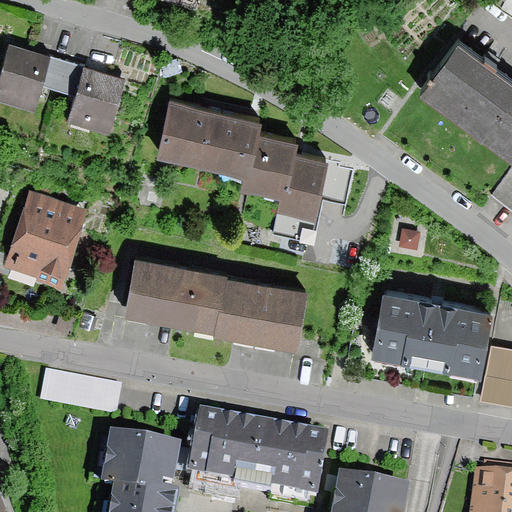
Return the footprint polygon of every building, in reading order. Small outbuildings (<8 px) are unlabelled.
[(511,0),(490,0),(511,15),(511,0)] [(511,70),(465,36),(425,92),(511,154),(511,70)] [(67,59),(9,41),(0,70),(0,86),(37,97),(41,82),(58,87),(67,59)] [(125,76),(67,59),(58,87),(75,92),(70,108),(112,121),(125,76)] [(257,119),(170,99),(158,150),(245,171),(254,130),(257,119)] [(295,140),(254,130),(245,171),(281,179),(269,232),(306,240),(317,192),(347,199),(354,167),(292,153),(295,140)] [(78,216),(31,200),(13,253),(43,263),(38,277),(56,283),(64,259),(76,263),(80,251),(68,247),(78,216)] [(235,272),(145,255),(135,311),(226,327),(235,272)] [(0,298),(6,300),(16,272),(0,266),(0,298)] [(235,272),(226,327),(310,342),(320,287),(235,272)] [(489,308),(385,289),(382,307),(357,303),(349,344),(478,367),(483,341),(489,308)] [(511,352),(490,348),(481,393),(511,399),(511,352)] [(118,387),(47,374),(42,398),(114,411),(118,387)] [(326,439),(202,416),(191,473),(235,481),(234,488),(271,495),(272,488),(315,496),(326,439)] [(114,511),(180,511),(183,496),(174,495),(183,447),(113,433),(103,488),(119,491),(114,511)] [(511,511),(511,466),(486,464),(482,504),(475,503),(473,511),(511,511)] [(406,511),(410,487),(342,477),(336,511),(406,511)]
